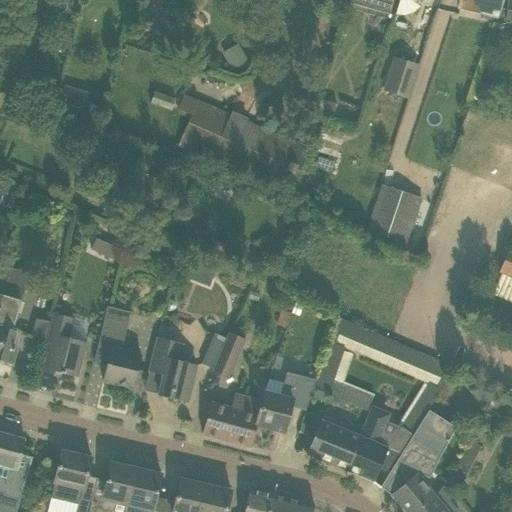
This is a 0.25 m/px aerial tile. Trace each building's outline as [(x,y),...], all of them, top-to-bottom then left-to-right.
[(393,55),(382,91),(409,99),(420,63),(393,55)] [(33,95),(53,100),(57,85),(37,80),(33,95)] [(65,104),(69,87),(63,86),(58,102),(65,104)] [(320,99),(317,112),(333,116),(337,103),(320,99)] [(306,147),(197,101),(189,120),(178,147),(293,196),(306,147)] [(321,139),(325,151),(340,146),(336,135),(321,139)] [(135,171),(121,208),(150,219),(164,182),(135,171)] [(380,185),(364,232),(403,245),(418,197),(380,185)] [(106,244),(95,239),(90,250),(101,255),(106,244)] [(511,252),(508,250),(498,273),(500,274),(491,295),(511,303),(511,252)] [(186,255),(179,272),(193,278),(200,260),(186,255)] [(14,319),(24,290),(29,273),(9,268),(8,273),(0,301),(0,362),(10,366),(13,355),(11,355),(18,332),(6,328),(9,317),(14,319)] [(0,301),(8,273),(0,270),(0,301)] [(103,381),(132,389),(140,355),(121,350),(130,312),(106,307),(93,362),(107,365),(103,381)] [(53,314),(39,371),(53,375),(54,372),(77,377),(86,343),(68,338),(73,318),(53,314)] [(448,365),(339,317),(314,389),(366,411),(372,398),(333,382),(344,352),(333,348),(335,345),(438,389),(448,365)] [(45,339),(49,322),(35,319),(31,337),(45,339)] [(228,378),(244,339),(228,332),(226,337),(213,367),(211,371),(228,378)] [(202,363),(213,367),(226,337),(215,333),(202,363)] [(157,395),(187,402),(196,366),(178,361),(182,345),(156,338),(149,371),(162,375),(157,395)] [(256,425),(284,432),(291,407),(305,411),(315,380),(287,373),(280,396),(265,392),(263,401),(259,415),(256,425)] [(511,400),(511,397),(498,389),(493,398),(509,406),(511,400)] [(250,447),(256,425),(259,415),(263,401),(234,393),(231,408),(211,402),(202,434),(250,447)] [(390,495),(404,511),(415,511),(435,496),(420,478),(424,475),(429,478),(453,432),(452,432),(455,427),(428,410),(412,435),(393,466),(412,478),(390,495)] [(380,486),(393,466),(412,435),(400,427),(387,447),(375,442),(385,417),(371,411),(360,436),(320,419),(306,454),(374,482),(380,486)] [(13,481),(25,440),(0,432),(0,463),(5,465),(1,478),(13,481)] [(469,441),(452,473),(463,479),(480,447),(469,441)] [(75,511),(89,511),(96,481),(86,478),(91,458),(61,451),(51,497),(77,504),(75,511)] [(125,511),(135,469),(110,463),(106,483),(96,481),(89,511),(125,511)] [(161,474),(135,469),(125,511),(161,511),(164,501),(155,499),(161,474)] [(165,499),(164,501),(161,511),(199,511),(205,485),(180,479),(175,502),(165,499)] [(226,511),(230,491),(205,485),(199,511),(226,511)] [(455,511),(457,511),(448,501),(452,496),(443,485),(435,497),(435,496),(415,511),(455,511)] [(268,511),(272,496),(249,490),(243,511),(268,511)] [(312,511),(314,506),(272,496),(268,511),(312,511)]
